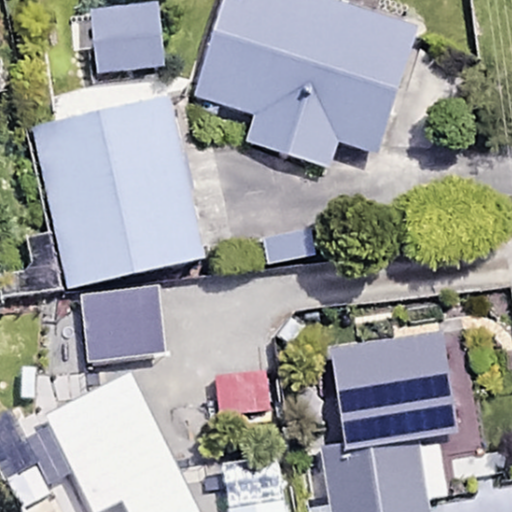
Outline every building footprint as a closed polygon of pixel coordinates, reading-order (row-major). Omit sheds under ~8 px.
[(412,26),(317,0),(220,0),(194,94),(256,111),(247,146),(325,167),(333,139),(378,152),(412,26)] [(160,67),(154,1),(84,7),(90,73),(160,67)] [(200,259),(168,101),(32,129),(64,286),(200,259)] [(453,434),(441,335),(330,348),(341,442),(321,444),(329,511),(424,511),(416,439),(453,434)] [(172,501),(174,338),(131,337),(128,500),(172,501)]
